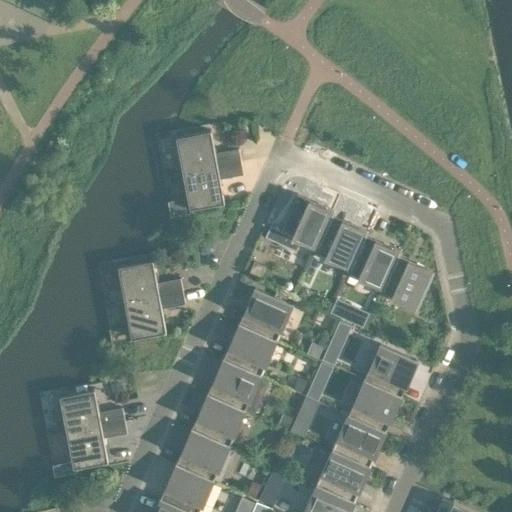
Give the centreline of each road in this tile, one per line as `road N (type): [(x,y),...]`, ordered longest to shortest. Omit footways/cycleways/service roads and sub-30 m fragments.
road 1 (residential): [(390,511),(467,342),(440,217),(287,147)]
road 2 (residential): [(122,511),(287,147)]
